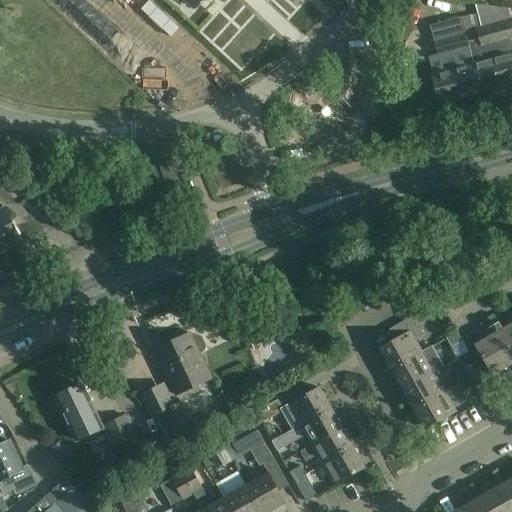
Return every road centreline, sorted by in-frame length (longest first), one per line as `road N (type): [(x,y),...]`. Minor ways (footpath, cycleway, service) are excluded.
road 1 (secondary): [(0,336),(287,224)]
road 2 (unclassified): [(240,104),(103,133),(0,116)]
road 3 (secondary): [(287,224),(511,152)]
road 4 (residential): [(431,475),(355,337),(405,309)]
road 5 (unclassified): [(240,104),(289,72),(361,0)]
road 6 (unclassified): [(287,224),(240,104)]
